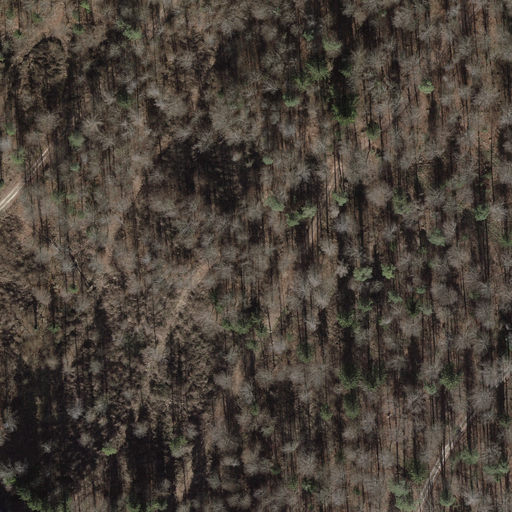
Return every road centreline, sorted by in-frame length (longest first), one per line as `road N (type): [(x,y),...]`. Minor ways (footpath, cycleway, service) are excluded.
road 1 (track): [(165,511),(346,161),(482,0)]
road 2 (track): [(176,0),(0,209)]
road 3 (track): [(511,365),(438,463),(417,511)]
